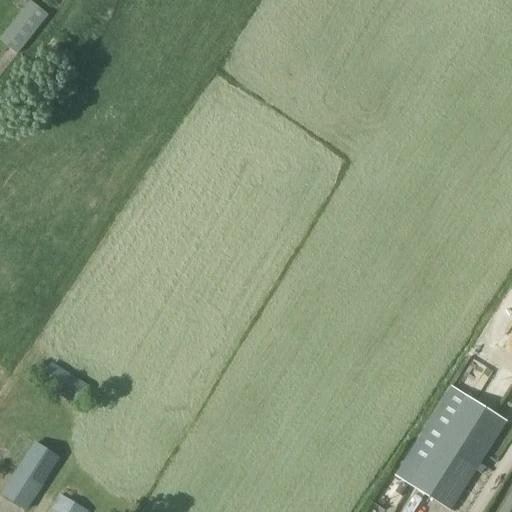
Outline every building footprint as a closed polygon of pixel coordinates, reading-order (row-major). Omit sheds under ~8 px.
[(27,16),(5,44),(17,54),(48,15),(30,1),(22,12),(27,16)] [(495,295),(474,349),(490,356),(511,301),(495,295)] [(75,403),(85,389),(51,367),(42,381),(75,403)] [(448,509),(502,421),(451,389),(397,477),(448,509)] [(25,507),(57,459),(36,444),(4,493),(25,507)] [(511,511),(511,494),(500,511),(511,511)] [(86,511),(87,511),(60,496),(51,511),(86,511)]
